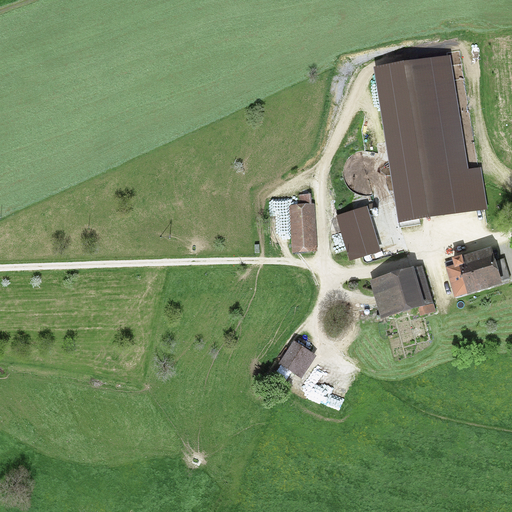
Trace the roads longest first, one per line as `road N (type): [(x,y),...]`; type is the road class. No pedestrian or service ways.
road 1 (track): [(336,354),(317,334),(323,178),(373,63),(460,45),(485,151),(511,185)]
road 2 (track): [(0,266),(278,259),(324,265)]
